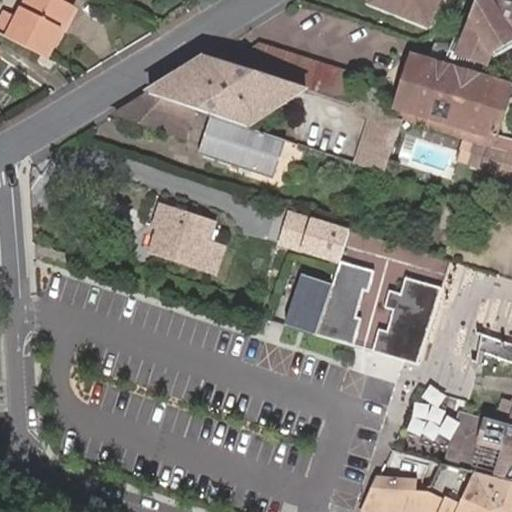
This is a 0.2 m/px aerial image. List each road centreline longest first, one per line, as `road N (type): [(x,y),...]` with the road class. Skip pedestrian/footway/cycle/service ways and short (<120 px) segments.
road 1 (residential): [(0,244),(30,457),(59,485),(143,511)]
road 2 (tertiary): [(0,151),(256,0)]
